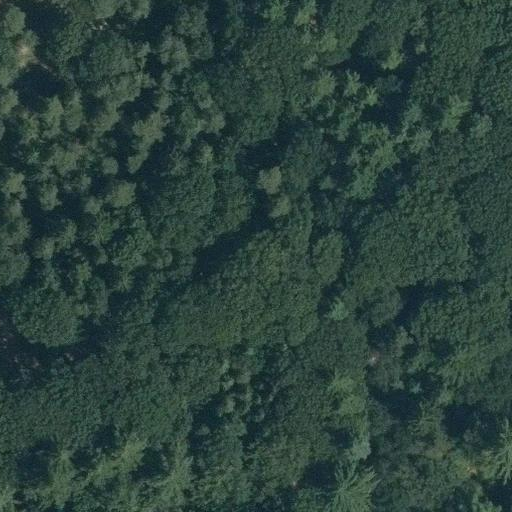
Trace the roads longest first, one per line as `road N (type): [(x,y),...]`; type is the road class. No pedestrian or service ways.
road 1 (track): [(294,222),(240,297),(61,406),(0,429)]
road 2 (track): [(304,511),(306,223)]
road 3 (track): [(294,222),(511,334)]
road 4 (track): [(207,0),(280,150),(294,222)]
